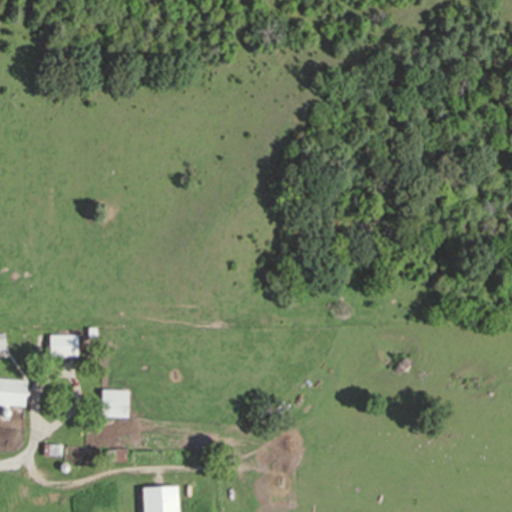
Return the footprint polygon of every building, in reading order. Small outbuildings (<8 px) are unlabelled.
[(87,326),(95,326),(95,335),(87,335),(87,326)] [(48,334),(75,334),(75,355),(48,355),(48,334)] [(0,380),(25,383),(23,407),(0,405),(0,380)] [(97,415),(98,389),(125,389),(123,416),(97,415)] [(59,459),(43,458),(44,446),(60,447),(59,459)] [(125,447),(124,459),(114,459),(114,447),(125,447)] [(102,459),(102,450),(112,450),(112,459),(102,459)] [(179,511),(178,486),(143,488),(143,511),(179,511)]
